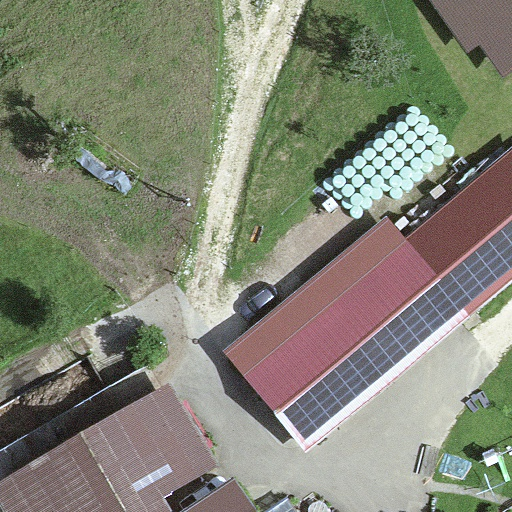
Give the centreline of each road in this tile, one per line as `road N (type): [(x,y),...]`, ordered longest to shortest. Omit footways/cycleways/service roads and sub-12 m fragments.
road 1 (track): [(175,331),(220,221),(238,113),(239,0)]
road 2 (track): [(175,331),(276,459),(360,511)]
road 3 (track): [(0,217),(67,239),(175,331)]
